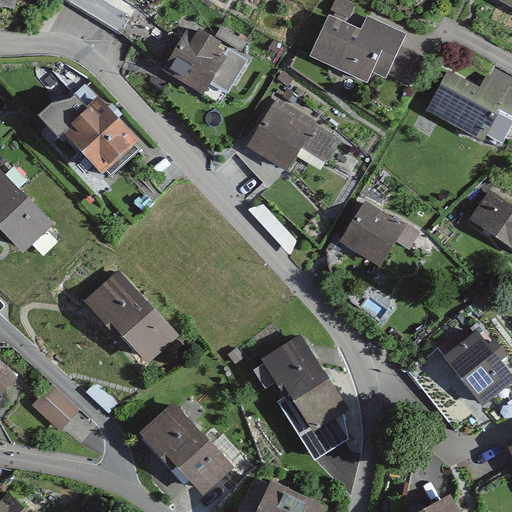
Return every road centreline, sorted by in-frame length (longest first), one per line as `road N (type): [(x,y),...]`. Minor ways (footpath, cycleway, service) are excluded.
road 1 (residential): [(356,362),(330,322),(101,70),(58,44),(0,41)]
road 2 (residential): [(356,362),(430,436),(456,451),(511,427)]
road 3 (residential): [(0,457),(92,474),(155,511)]
road 4 (residential): [(355,511),(367,420),(356,362)]
